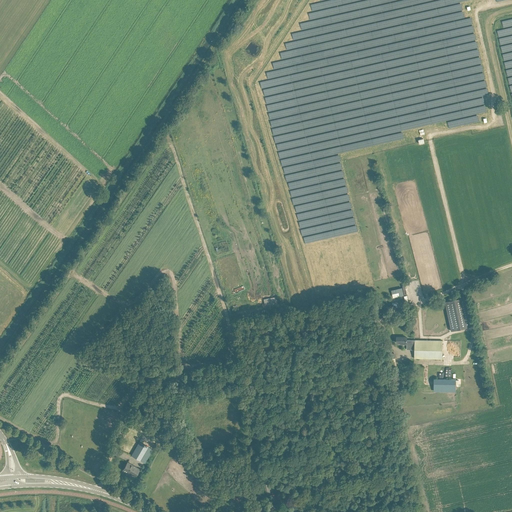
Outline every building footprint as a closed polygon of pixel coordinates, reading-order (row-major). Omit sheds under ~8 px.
[(403,295),(402,288),(392,290),(393,294),(399,292),(400,296),(403,295)] [(276,297),(264,300),(265,306),(278,303),(276,297)] [(471,326),(464,297),(445,301),(451,331),(471,326)] [(414,349),(415,340),(407,340),(407,337),(397,337),(397,343),(401,343),(400,344),(407,344),(407,349),(414,349)] [(442,359),(443,345),(443,340),(415,340),(414,349),(414,358),(442,359)] [(400,377),(396,363),(390,365),(393,378),(400,377)] [(456,391),(456,379),(434,378),(434,391),(456,391)] [(167,430),(164,434),(167,437),(164,441),(167,443),(173,435),(167,430)] [(141,461),(149,447),(139,441),(131,455),(141,461)] [(139,469),(127,462),(123,469),(130,473),(135,476),(139,469)] [(241,497),(238,492),(234,495),(230,497),(234,504),(239,501),(240,500),(239,499),(241,497)]
